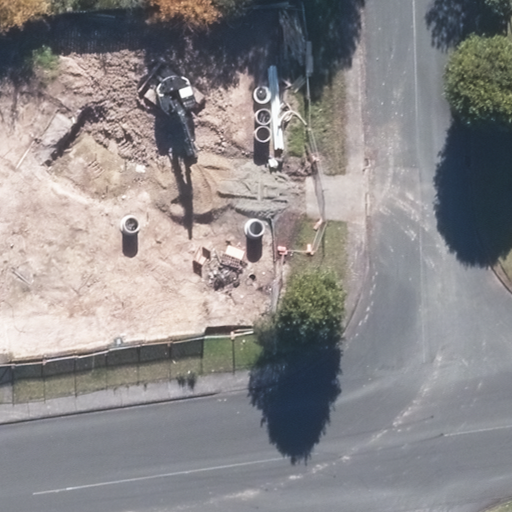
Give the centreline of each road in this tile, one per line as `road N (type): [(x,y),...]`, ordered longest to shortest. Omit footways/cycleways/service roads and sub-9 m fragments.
road 1 (residential): [(425,438),(413,0)]
road 2 (tertiary): [(0,497),(339,451)]
